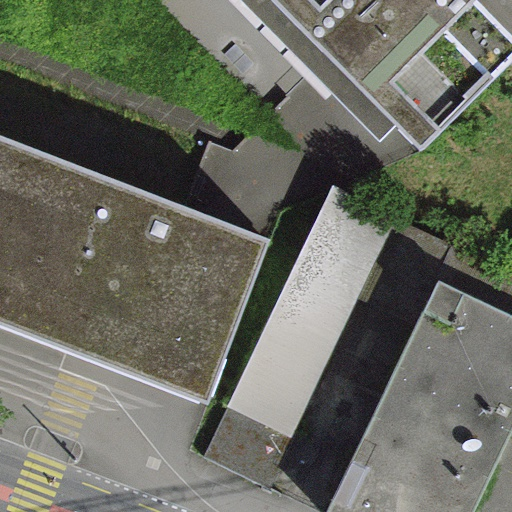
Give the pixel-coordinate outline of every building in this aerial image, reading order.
[(0,0),(0,26),(296,146),(156,0),(0,0)] [(424,154),(511,68),(511,37),(503,28),(475,0),(274,0),(328,55),(400,128),(424,154)] [(207,406),(269,239),(213,218),(183,207),(0,138),(0,328),(150,384),(179,397),(207,406)] [(391,218),(326,190),(211,461),(276,488),(391,218)] [(426,304),(447,240),(395,223),(374,287),(426,304)] [(511,278),(451,249),(441,270),(511,303),(511,278)] [(511,324),(468,304),(439,291),(420,333),(336,511),(478,511),(511,440),(511,324)]
